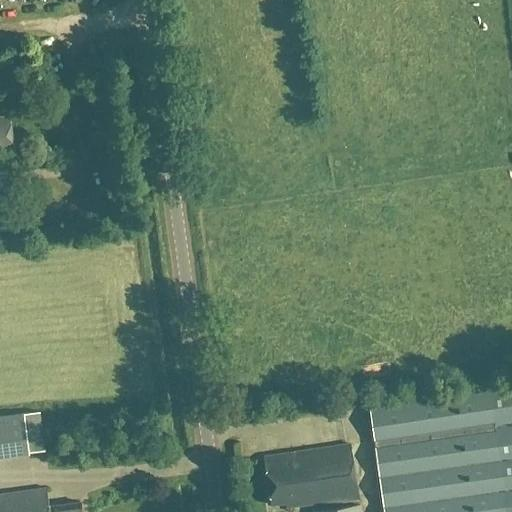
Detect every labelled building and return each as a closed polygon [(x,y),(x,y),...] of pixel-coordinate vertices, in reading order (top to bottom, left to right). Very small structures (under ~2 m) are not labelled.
[(0,150),(12,149),(8,117),(0,117),(0,150)] [(511,511),(511,389),(421,402),(421,401),(368,408),(382,511),(511,511)] [(0,458),(28,455),(23,415),(0,417),(0,458)] [(349,446),(263,458),(270,506),(284,504),(285,511),(357,501),(349,446)] [(0,495),(0,511),(80,511),(79,503),(49,507),(46,489),(0,495)]
